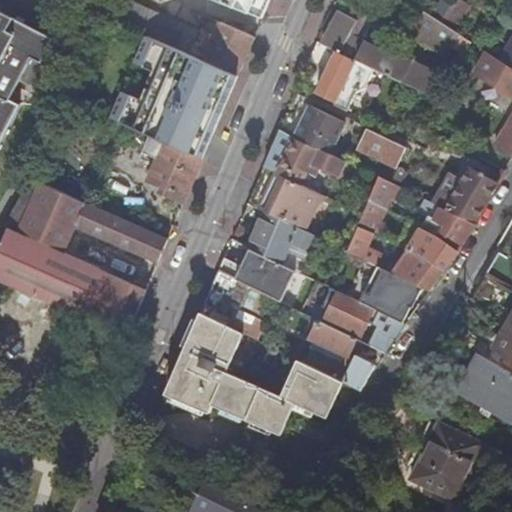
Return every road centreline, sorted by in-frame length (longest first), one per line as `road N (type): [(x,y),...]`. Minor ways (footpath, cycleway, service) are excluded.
road 1 (residential): [(306,0),(114,438)]
road 2 (residential): [(297,511),(511,195)]
road 3 (residential): [(114,438),(0,391)]
